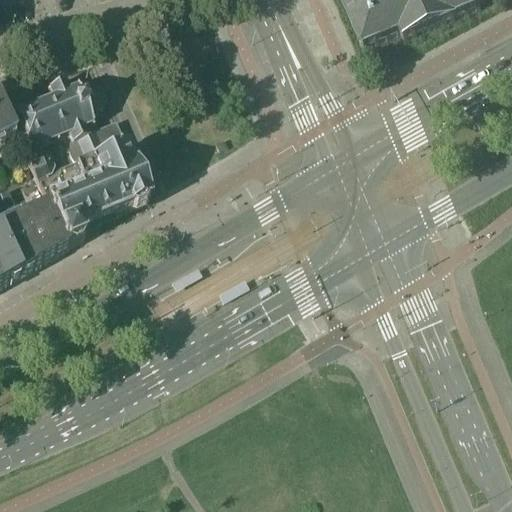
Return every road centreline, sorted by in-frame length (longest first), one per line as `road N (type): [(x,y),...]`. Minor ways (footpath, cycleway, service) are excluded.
road 1 (secondary): [(0,459),(356,261)]
road 2 (residential): [(503,511),(387,244)]
road 3 (residential): [(356,261),(467,511)]
road 4 (secondary): [(219,241),(0,367)]
road 5 (residential): [(219,241),(165,225),(0,322)]
road 6 (secondary): [(511,68),(349,162)]
road 7 (tertiary): [(265,2),(325,176)]
road 8 (tertiary): [(349,162),(304,62),(265,2)]
road 9 (residential): [(0,45),(153,0)]
road 10 (secondary): [(387,244),(511,171)]
road 11 (secondary): [(325,176),(219,241)]
